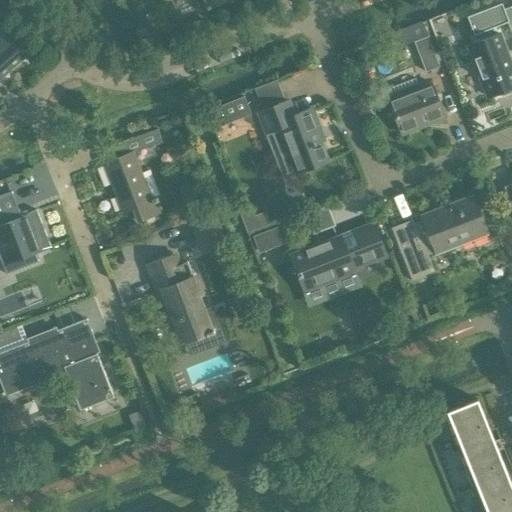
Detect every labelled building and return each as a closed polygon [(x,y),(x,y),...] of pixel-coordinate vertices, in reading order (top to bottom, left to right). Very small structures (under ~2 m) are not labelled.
[(197,0),(202,11),(230,0),(197,0)] [(421,22),(407,27),(413,42),(414,42),(427,37),(421,22)] [(0,77),(25,56),(0,28),(0,77)] [(468,46),(488,97),(511,87),(511,68),(499,34),(468,46)] [(414,42),(426,72),(440,66),(428,36),(427,37),(414,42)] [(383,86),(401,135),(444,118),(430,83),(420,87),(416,74),(383,86)] [(246,97),(212,109),(217,122),(251,110),(246,97)] [(266,133),(282,176),(295,171),(296,173),(328,160),(316,131),(320,129),(312,108),(292,116),(286,102),(258,112),(266,133)] [(152,199),(134,153),(162,142),(157,129),(114,146),(118,157),(104,162),(123,212),(133,208),(138,221),(163,212),(157,197),(152,199)] [(35,253),(50,247),(36,210),(21,216),(12,192),(0,196),(0,257),(6,273),(38,261),(35,253)] [(422,216),(423,219),(436,251),(436,253),(488,233),(474,196),(422,216)] [(250,205),(238,210),(247,233),(270,225),(265,212),(254,216),(250,205)] [(215,211),(188,221),(201,254),(228,244),(215,211)] [(331,211),(311,215),(314,230),(335,225),(331,211)] [(392,227),(412,280),(434,272),(428,254),(436,251),(423,219),(414,223),(413,219),(392,227)] [(341,236),(292,255),(305,290),(355,271),(354,268),(386,256),(374,224),(352,232),(354,235),(343,239),(341,236)] [(280,226),(252,237),(257,253),(286,242),(280,226)] [(174,254),(147,265),(148,267),(150,267),(159,289),(157,290),(160,299),(168,296),(171,304),(167,305),(182,343),(185,342),(214,331),(206,308),(187,261),(178,265),(174,254)] [(390,257),(374,262),(377,274),(393,269),(390,257)] [(40,285),(26,288),(29,302),(43,300),(40,285)] [(67,374),(81,410),(115,397),(97,353),(94,354),(90,345),(97,342),(87,319),(58,330),(56,326),(26,338),(28,342),(0,353),(0,380),(7,397),(67,374)] [(511,511),(511,484),(478,399),(447,411),(460,443),(453,445),(455,450),(462,447),(464,453),(460,455),(472,487),(477,485),(487,511),(511,511)] [(25,404),(26,424),(50,423),(50,404),(25,404)]
